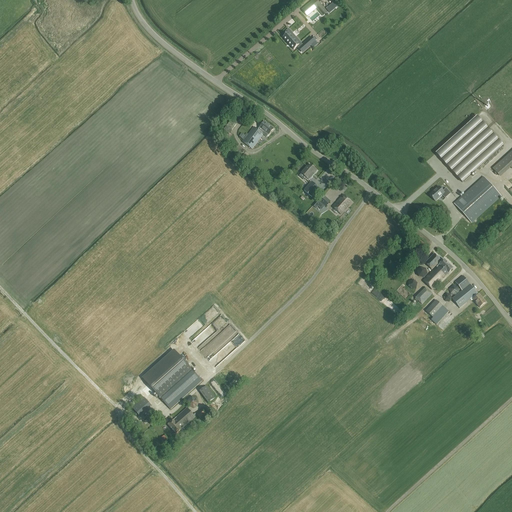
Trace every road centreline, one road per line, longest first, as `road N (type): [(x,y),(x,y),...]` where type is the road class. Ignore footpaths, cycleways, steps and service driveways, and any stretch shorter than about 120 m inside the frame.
road 1 (tertiary): [(372,191),(158,39),(131,0)]
road 2 (unclassified): [(231,357),(314,277),(372,191)]
road 3 (tertiary): [(511,322),(449,252),(372,191)]
